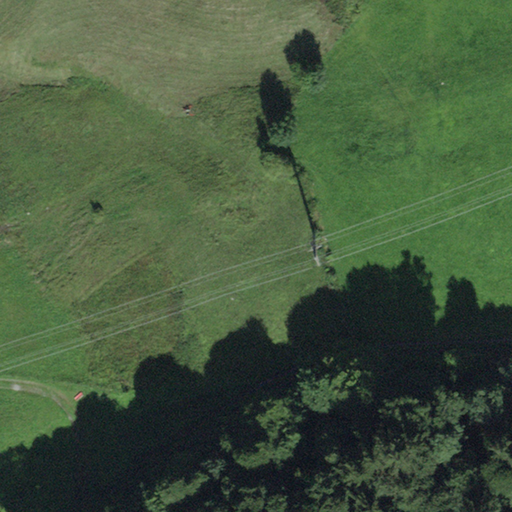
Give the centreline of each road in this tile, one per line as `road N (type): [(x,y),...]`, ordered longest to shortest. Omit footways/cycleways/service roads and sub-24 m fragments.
road 1 (track): [(69,511),(192,422),(339,349),(511,343)]
road 2 (track): [(0,384),(37,385),(77,429),(64,511)]
